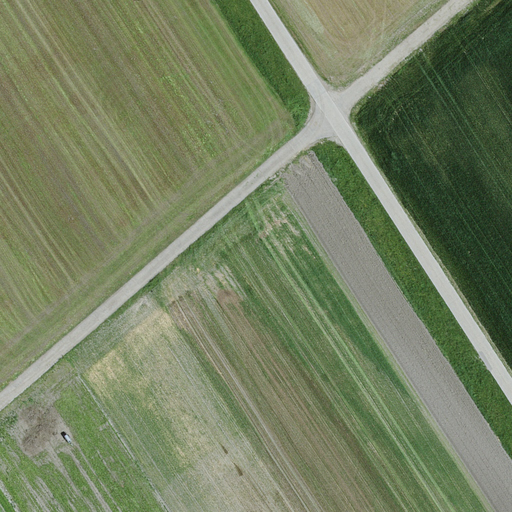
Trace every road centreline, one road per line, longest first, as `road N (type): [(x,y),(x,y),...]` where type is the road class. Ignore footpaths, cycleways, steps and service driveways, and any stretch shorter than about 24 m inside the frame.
road 1 (track): [(0,407),(465,0)]
road 2 (track): [(262,0),(511,386)]
